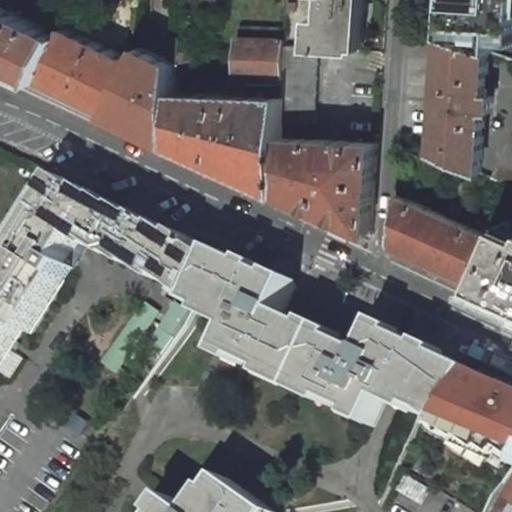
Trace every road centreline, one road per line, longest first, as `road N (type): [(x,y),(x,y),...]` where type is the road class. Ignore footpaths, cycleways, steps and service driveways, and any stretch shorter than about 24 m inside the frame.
road 1 (secondary): [(0,96),(378,270)]
road 2 (residential): [(399,0),(378,270)]
road 3 (secondary): [(378,270),(511,332)]
